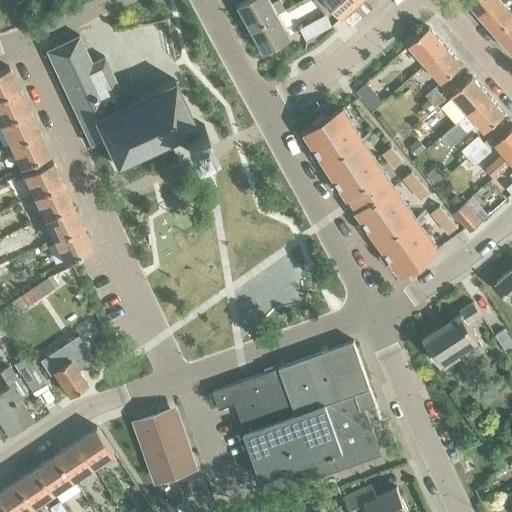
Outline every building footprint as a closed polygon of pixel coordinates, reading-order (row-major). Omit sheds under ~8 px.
[(250,29),(277,14),(285,9),(279,0),(275,0),(271,2),(270,0),(248,0),(237,6),(250,29)] [(358,0),(325,0),(341,17),(359,1),(358,0)] [(465,0),(479,15),(495,0),(465,0)] [(495,33),(511,18),(511,12),(507,6),(511,0),(495,0),(479,15),(495,33)] [(277,14),(250,29),(262,52),(290,37),(277,14)] [(299,29),(306,40),(330,26),(325,15),(299,29)] [(511,18),(495,33),(511,52),(511,51),(511,18)] [(425,63),(445,45),(429,27),(408,45),(425,63)] [(78,34),(45,49),(90,144),(103,138),(116,165),(182,134),(192,154),(213,145),(203,124),(197,127),(174,78),(125,101),(103,54),(90,60),(78,34)] [(445,45),(425,63),(441,82),(462,64),(445,45)] [(0,96),(18,88),(8,66),(0,69),(0,96)] [(468,113),(488,94),(472,76),(452,94),(468,113)] [(365,83),(355,91),(372,110),(381,102),(365,83)] [(431,102),(441,94),(435,86),(425,94),(431,102)] [(0,122),(28,109),(18,88),(0,96),(0,122)] [(441,94),(431,102),(437,109),(447,100),(441,94)] [(488,94),(468,113),(458,121),(467,131),(476,122),(484,132),(505,114),(488,94)] [(314,125),(304,132),(311,143),(325,164),(330,171),(334,177),(335,178),(338,184),(341,188),(347,196),(347,197),(350,195),(356,204),(358,207),(355,209),(355,210),(378,241),(397,268),(400,273),(410,266),(413,270),(425,261),(423,258),(438,247),(437,246),(434,241),(426,230),(419,235),(409,219),(386,187),(393,183),(385,172),(378,176),(357,144),(346,127),(353,123),(342,107),(332,113),(327,117),(324,113),(321,115),(311,121),(312,122),(314,125)] [(0,124),(9,144),(38,131),(28,109),(0,122),(0,124)] [(493,178),(511,161),(511,160),(511,128),(495,143),(503,151),(484,168),(493,178)] [(38,131),(9,144),(20,166),(48,153),(38,131)] [(466,157),(483,142),(477,135),(460,150),(466,157)] [(483,142),(466,157),(475,167),(492,152),(483,142)] [(33,195),(62,182),(51,160),(23,173),(33,195)] [(43,217),(72,203),(62,182),(33,195),(43,217)] [(453,212),(469,230),(487,214),(471,196),(453,212)] [(53,238),(82,225),(72,203),(43,217),(53,238)] [(82,225),(53,238),(63,260),(92,247),(82,225)] [(511,268),(495,283),(511,302),(511,268)] [(23,300),(28,305),(53,286),(46,276),(11,303),(14,307),(23,300)] [(441,362),(444,367),(459,357),(457,353),(478,339),(468,325),(482,316),(472,302),(459,311),(460,313),(422,338),(439,363),(441,362)] [(494,334),(506,351),(511,347),(511,340),(504,327),(494,334)] [(245,430),(369,386),(353,340),(212,390),(218,408),(235,402),(245,430)] [(87,384),(77,370),(93,359),(87,350),(71,361),(70,359),(52,370),(69,396),(87,384)] [(14,364),(31,390),(44,381),(27,355),(14,364)] [(18,398),(25,394),(7,367),(0,371),(0,373),(9,386),(0,392),(0,421),(9,435),(32,420),(18,398)] [(369,386),(245,430),(243,431),(260,478),(262,478),(268,494),(381,453),(371,425),(367,427),(360,408),(375,402),(369,386)] [(199,464),(176,402),(133,417),(156,479),(199,464)] [(76,441),(93,467),(114,453),(96,427),(76,441)] [(73,480),(93,467),(76,441),(56,454),(73,480)] [(54,493),(73,480),(56,454),(36,467),(54,493)] [(34,506),(54,493),(36,467),(17,480),(34,506)] [(0,497),(9,511),(25,511),(34,506),(17,480),(0,491),(0,497)] [(407,511),(396,487),(376,496),(371,484),(343,497),(350,511),(360,511),(368,509),(369,511),(407,511)] [(0,511),(9,511),(0,497),(0,511)]
